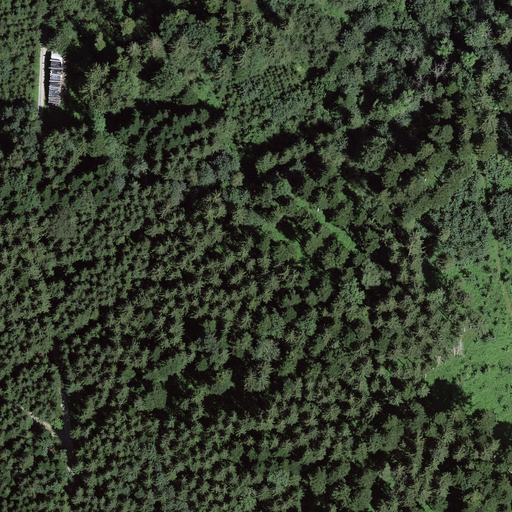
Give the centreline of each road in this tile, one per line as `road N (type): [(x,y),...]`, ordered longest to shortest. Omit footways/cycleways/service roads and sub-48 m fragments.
road 1 (track): [(73,511),(42,207),(46,0)]
road 2 (track): [(451,0),(495,247),(511,299)]
